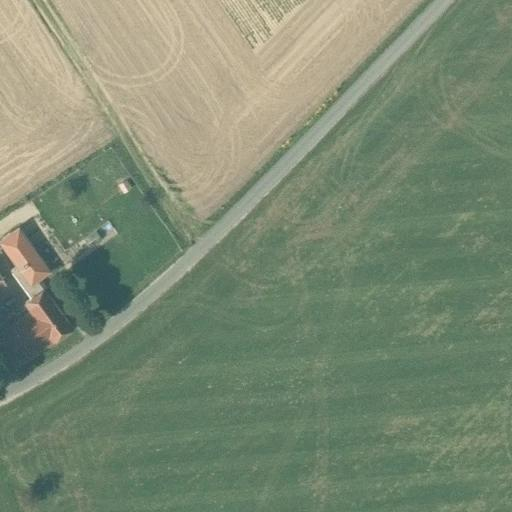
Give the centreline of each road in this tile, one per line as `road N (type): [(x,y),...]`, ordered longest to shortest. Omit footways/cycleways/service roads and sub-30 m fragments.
road 1 (residential): [(457,0),(181,271),(108,333),(0,396)]
road 2 (track): [(198,254),(20,0)]
